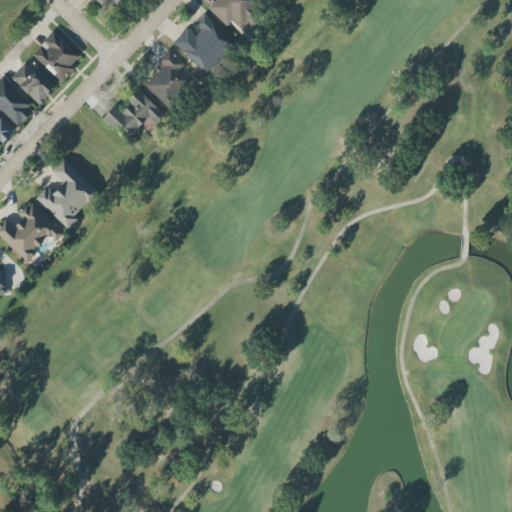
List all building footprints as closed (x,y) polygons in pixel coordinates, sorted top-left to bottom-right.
[(89,0),(105,15),(119,0),(89,0)] [(217,0),(209,9),(227,26),(232,21),(244,32),(254,22),(248,16),(262,0),(217,0)] [(207,76),(236,46),(205,14),(196,24),(202,30),(196,37),(187,28),(173,43),(207,76)] [(71,65),(79,58),(55,32),(32,53),(61,84),(75,70),(71,65)] [(145,86),(167,106),(195,76),(168,50),(158,61),(164,67),(145,86)] [(29,61),(11,77),(37,105),(55,89),(29,61)] [(35,109),(0,77),(0,109),(19,127),(35,109)] [(102,119),(113,130),(119,124),(131,137),(150,118),(157,124),(165,116),(140,91),(120,111),(115,106),(102,119)] [(0,118),(0,117),(0,147),(15,131),(1,118),(0,118)] [(68,229),(77,220),(74,218),(98,193),(64,160),(52,173),(59,179),(38,200),(68,229)] [(0,237),(27,264),(34,256),(31,253),(50,235),(56,242),(63,235),(32,204),(11,225),(6,220),(0,225),(0,237)]
